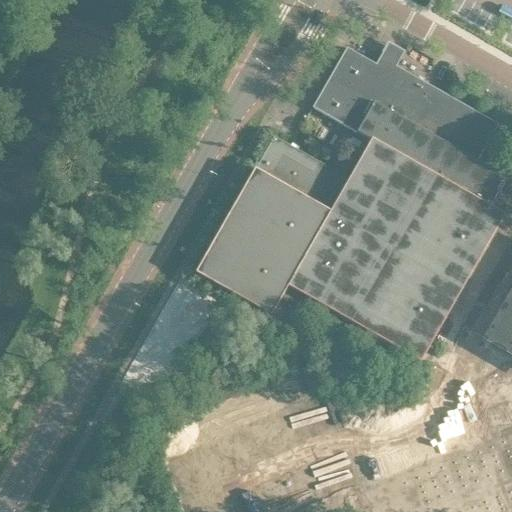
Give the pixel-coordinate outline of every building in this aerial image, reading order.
[(302,297),(419,363),(502,217),(487,208),(496,194),(498,195),(502,187),(500,186),(504,179),(475,163),(497,126),(378,58),(374,66),(345,49),(310,109),(355,134),(370,142),(348,180),(272,138),(194,275),(286,326),(302,297)] [(511,296),(501,314),(479,353),(482,355),(511,371),(511,296)] [(199,455),(171,466),(183,495),(199,489),(198,486),(319,436),(320,438),(336,432),(324,403),(296,414),(298,417),(200,458),(199,455)] [(390,486),(363,497),(369,511),(401,511),(511,465),(511,438),(392,488),(390,486)] [(207,507),(195,511),(268,511),(327,487),(328,490),(356,479),(344,450),(328,456),(329,459),(208,509),(207,507)] [(511,511),(511,493),(466,511),(511,511)]
